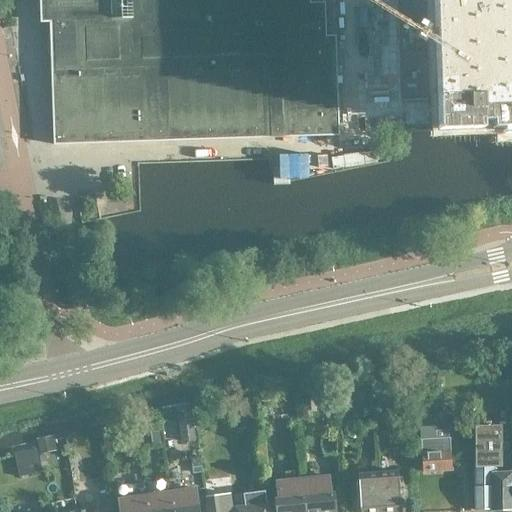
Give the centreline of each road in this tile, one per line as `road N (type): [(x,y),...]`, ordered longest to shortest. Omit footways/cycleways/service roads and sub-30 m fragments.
road 1 (tertiary): [(67,375),(511,265)]
road 2 (residential): [(67,375),(23,180)]
